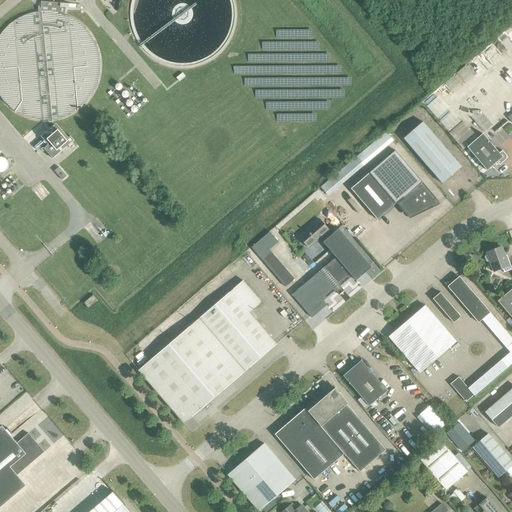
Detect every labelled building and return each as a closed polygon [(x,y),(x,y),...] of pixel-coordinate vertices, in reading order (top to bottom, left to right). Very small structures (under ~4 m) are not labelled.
[(404,137),(444,183),(462,168),(422,122),(404,137)] [(50,143),(43,148),(52,159),(73,141),(70,136),(65,140),(53,125),(42,134),(50,143)] [(466,147),(486,171),(496,162),(499,165),(506,159),(506,156),(502,151),(499,154),(482,134),(466,147)] [(404,198),(406,196),(419,211),(438,201),(422,182),(420,183),(394,153),(377,167),(404,198)] [(0,157),(0,173),(2,173),(5,172),(7,170),(8,168),(8,165),(8,163),(7,161),(5,159),(2,158),(0,157)] [(54,171),(62,180),(66,176),(58,167),(54,171)] [(319,239),(323,242),(330,236),(327,232),(329,231),(319,219),(298,237),(308,248),(319,239)] [(330,236),(323,242),(335,257),(291,295),(311,318),(327,305),(323,301),(335,291),(338,295),(343,291),(340,286),(352,276),(355,281),(371,267),(338,229),(330,236)] [(270,232),(251,248),(264,262),(285,287),(294,279),(273,254),(269,250),(278,242),(270,232)] [(503,270),(503,272),(511,270),(511,269),(511,268),(508,259),(505,260),(501,247),(486,253),(487,255),(485,256),(484,258),(486,261),(488,262),(490,261),(493,271),(500,269),(503,270)] [(478,323),(481,320),(490,312),(459,276),(447,287),(478,323)] [(138,371),(183,424),(276,344),(249,312),(261,302),(243,281),(138,371)] [(511,288),(497,301),(511,318),(511,288)] [(432,299),(453,323),(460,317),(440,293),(432,299)] [(83,303),(87,308),(97,300),(92,295),(83,303)] [(388,337),(419,373),(456,342),(424,305),(388,337)] [(342,376),(368,406),(386,390),(361,360),(342,376)] [(458,377),(450,384),(465,402),(474,395),(458,377)] [(344,454),(359,472),(385,450),(346,405),(348,403),(334,388),(307,411),(304,408),(274,434),(313,480),(344,454)] [(511,388),(484,412),(497,427),(511,414),(511,388)] [(16,475),(44,452),(28,433),(16,443),(1,426),(0,427),(0,506),(25,486),(16,475)] [(472,447),(498,478),(511,465),(511,462),(487,434),(472,447)] [(420,460),(446,490),(467,472),(441,442),(420,460)] [(227,475),(258,511),(295,480),(264,443),(227,475)] [(478,505),(473,508),(476,511),(498,511),(499,511),(486,497),(478,505)]
